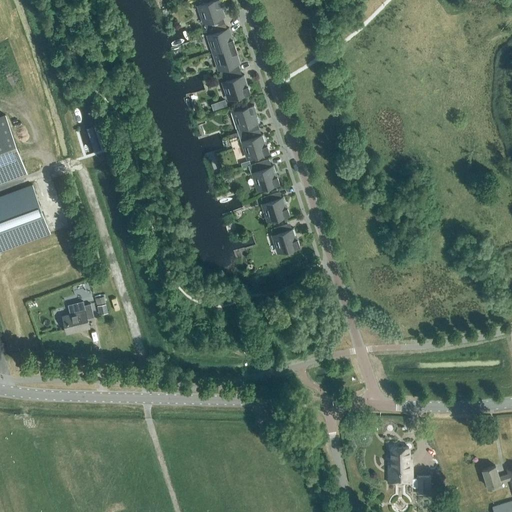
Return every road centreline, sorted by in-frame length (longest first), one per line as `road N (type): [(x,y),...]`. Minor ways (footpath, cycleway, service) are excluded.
road 1 (unclassified): [(376,405),(246,0)]
road 2 (tertiary): [(325,403),(0,390)]
road 3 (track): [(147,398),(137,334),(81,170),(58,161)]
road 4 (tertiary): [(376,405),(511,402)]
